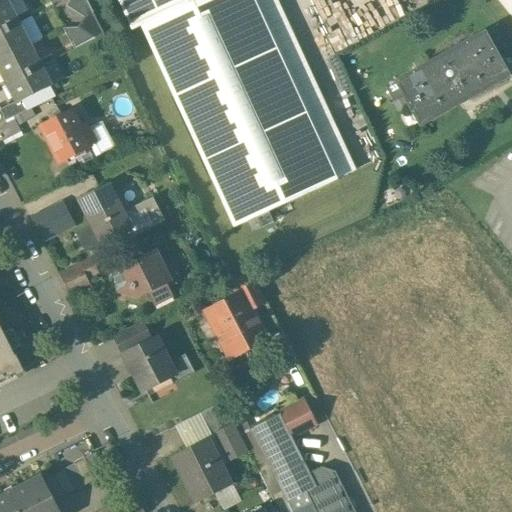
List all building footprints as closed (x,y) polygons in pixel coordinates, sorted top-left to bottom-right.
[(59,0),(83,44),(106,32),(89,0),(59,0)] [(119,0),(133,29),(141,26),(196,0),(119,0)] [(275,0),(196,0),(141,26),(233,226),(354,171),(275,0)] [(511,0),(496,0),(511,19),(511,0)] [(8,1),(0,4),(0,32),(19,23),(8,1)] [(19,23),(0,32),(0,59),(30,44),(19,23)] [(485,33),(398,81),(421,124),(509,76),(485,33)] [(30,44),(0,59),(0,73),(5,84),(41,66),(30,44)] [(41,66),(5,84),(14,102),(15,104),(21,101),(51,85),(41,66)] [(14,102),(0,109),(0,110),(5,120),(25,111),(21,101),(15,104),(14,102)] [(71,110),(61,115),(58,111),(52,114),(55,119),(40,126),(59,162),(90,147),(89,145),(94,143),(84,124),(79,127),(71,110)] [(109,184),(78,200),(100,243),(129,228),(136,225),(128,209),(123,212),(109,184)] [(152,197),(128,209),(136,225),(129,228),(133,235),(163,220),(152,197)] [(61,203),(32,218),(43,240),(73,225),(61,203)] [(145,256),(133,262),(125,259),(107,268),(118,290),(137,296),(147,292),(152,302),(171,293),(154,259),(145,256)] [(90,259),(60,274),(70,294),(88,286),(85,278),(96,272),(90,259)] [(265,301),(249,271),(234,279),(241,293),(242,293),(251,309),(265,301)] [(241,293),(206,312),(229,357),(266,338),(251,309),(242,293),(241,293)] [(142,321),(111,336),(121,355),(123,355),(123,354),(151,339),(142,321)] [(0,380),(21,369),(12,350),(20,346),(12,329),(3,333),(0,327),(0,380)] [(151,339),(123,354),(123,355),(142,391),(173,376),(175,375),(168,362),(155,337),(151,339)] [(184,354),(168,362),(175,375),(173,376),(176,382),(194,373),(184,354)] [(212,437),(214,435),(234,425),(222,401),(200,413),(212,437)] [(301,403),(279,414),(290,435),(311,424),(301,403)] [(279,414),(249,429),(286,501),(316,486),(310,474),(290,435),(279,414)] [(247,451),(239,434),(234,425),(214,435),(227,461),(247,451)] [(291,511),(286,501),(249,429),(239,434),(247,451),(274,503),(277,511),(291,511)] [(206,439),(173,456),(196,502),(234,483),(221,457),(216,460),(206,439)] [(94,453),(84,458),(84,459),(94,479),(95,479),(105,474),(94,453)] [(94,479),(84,459),(74,464),(84,485),(94,479)] [(73,464),(63,469),(74,490),(84,485),(74,464),(73,464)] [(74,490),(63,469),(53,474),(64,495),(74,490)] [(319,511),(352,511),(333,473),(321,469),(310,474),(316,486),(286,501),(291,511),(292,511),(310,503),(320,497),(326,509),(319,511)] [(59,511),(40,474),(0,494),(0,511),(59,511)] [(64,495),(53,474),(43,480),(54,501),(64,495)] [(320,497),(310,503),(314,511),(319,511),(326,509),(320,497)] [(124,511),(119,500),(108,506),(111,511),(124,511)]
